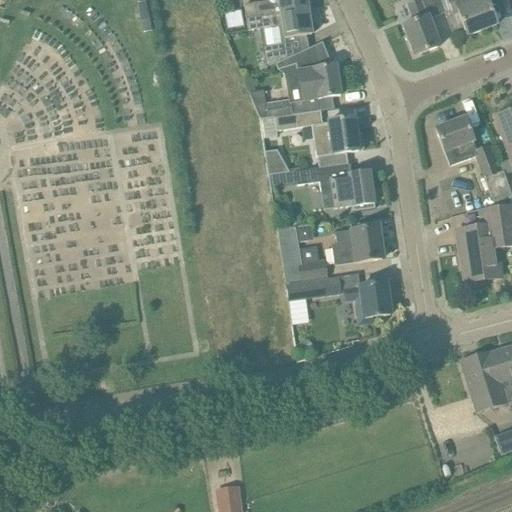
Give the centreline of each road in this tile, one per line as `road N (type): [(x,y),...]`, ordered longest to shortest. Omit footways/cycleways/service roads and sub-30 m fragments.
road 1 (residential): [(429,343),(252,395),(31,433),(0,473)]
road 2 (residential): [(429,343),(392,101)]
road 3 (residential): [(392,101),(511,57)]
